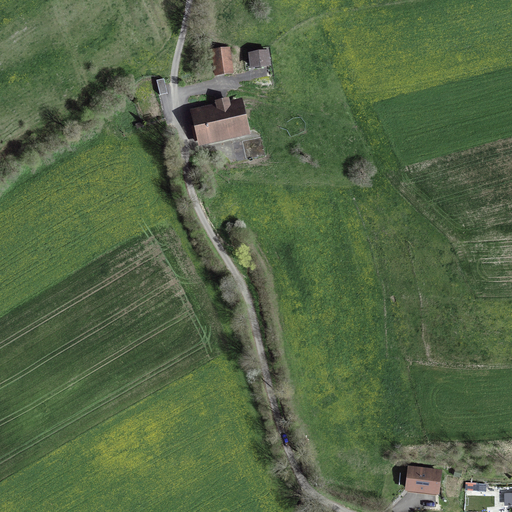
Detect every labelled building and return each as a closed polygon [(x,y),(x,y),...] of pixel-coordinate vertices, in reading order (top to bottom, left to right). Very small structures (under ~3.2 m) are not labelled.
[(227,48),(213,52),(219,74),(233,70),(227,48)] [(255,67),(269,65),(267,49),(255,51),(255,54),(254,55),(255,67)] [(162,93),(170,91),(167,77),(159,78),(162,93)] [(193,130),(196,141),(246,128),(240,104),(228,107),(226,99),(216,102),(218,111),(210,113),(208,107),(194,111),(198,128),(193,130)] [(410,469),(408,489),(436,492),(439,473),(410,469)]
